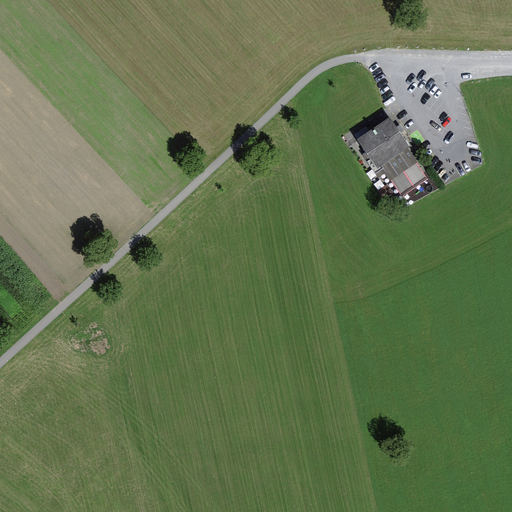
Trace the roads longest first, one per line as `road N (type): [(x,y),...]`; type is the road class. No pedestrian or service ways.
road 1 (track): [(312,72),(0,361)]
road 2 (unclassified): [(511,60),(342,57),(312,72)]
